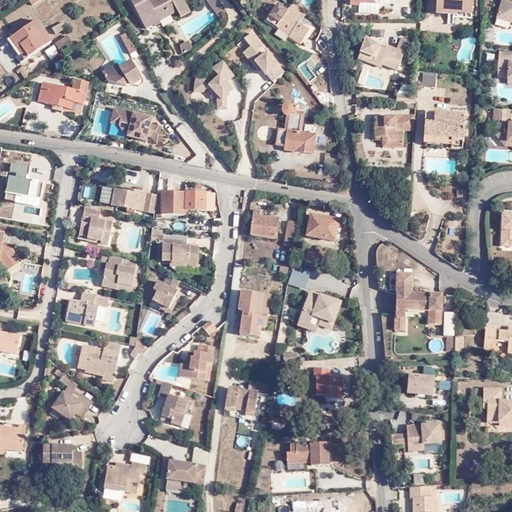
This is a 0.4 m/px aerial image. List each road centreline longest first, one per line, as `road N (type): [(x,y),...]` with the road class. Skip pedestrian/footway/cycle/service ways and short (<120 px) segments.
road 1 (unclassified): [(0,135),(360,205)]
road 2 (unclassified): [(385,511),(369,260),(374,218)]
road 3 (residential): [(360,205),(329,0)]
road 4 (unknown): [(211,511),(229,331)]
road 5 (unclassified): [(374,218),(461,279),(511,298)]
